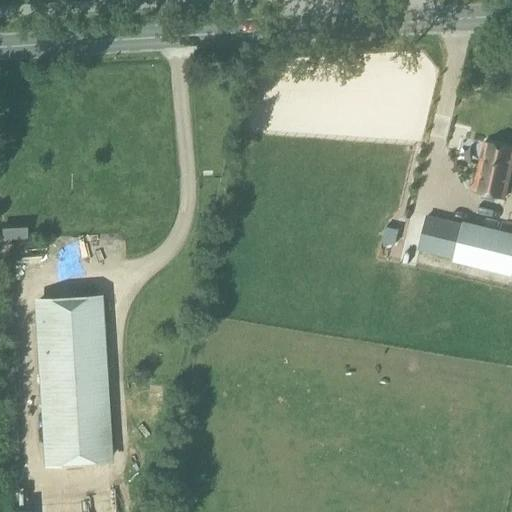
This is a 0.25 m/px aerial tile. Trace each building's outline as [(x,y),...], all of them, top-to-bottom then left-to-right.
[(506,197),(511,170),(511,149),(485,143),(475,191),(506,197)] [(418,250),(491,269),(499,232),(427,215),(418,250)] [(3,241),(27,239),(26,222),(1,224),(3,241)] [(395,246),(399,230),(385,227),(382,242),(395,246)] [(47,463),(107,460),(98,297),(38,300),(47,463)]
